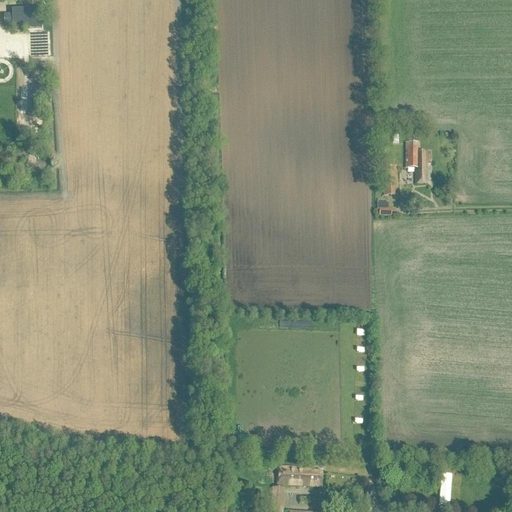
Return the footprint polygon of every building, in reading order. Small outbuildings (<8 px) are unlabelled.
[(41,12),(12,12),(13,31),(42,30),(41,12)] [(418,144),(405,144),(406,170),(418,170),(418,173),(416,173),(416,185),(427,185),(427,166),(429,166),(429,154),(418,154),(418,144)] [(396,167),(382,168),(383,197),(398,197),(396,167)] [(278,468),(277,486),(320,488),(321,473),(311,473),(311,470),(278,468)] [(271,511),(282,511),(283,491),(273,490),(271,511)]
